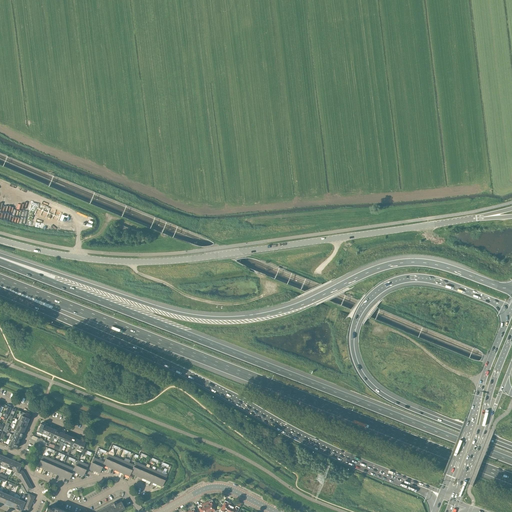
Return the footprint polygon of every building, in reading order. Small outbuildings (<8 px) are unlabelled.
[(18,420),(27,423),(29,418),(26,417),(27,414),(20,411),(19,414),(21,415),(18,420)] [(15,424),(25,428),(27,423),(18,420),(17,419),(15,424)] [(42,434),(46,425),(41,423),(37,432),(42,434)] [(12,428),(23,433),(25,428),(15,424),(14,427),(13,427),(12,428)] [(47,435),(51,427),(46,425),(42,434),(43,433),(47,435)] [(51,441),(56,430),(51,427),(47,435),(50,437),(49,440),(51,441)] [(13,435),(21,438),(23,433),(12,428),(11,430),(14,432),(13,435)] [(57,439),(61,432),(56,430),(51,441),(53,442),(54,438),(57,439)] [(61,445),(66,434),(61,432),(57,439),(60,441),(59,444),(61,445)] [(67,444),(71,436),(66,434),(61,445),(63,446),(64,442),(67,444)] [(10,439),(19,443),(21,438),(13,435),(11,440),(10,439)] [(71,449),(75,438),(71,436),(67,444),(70,445),(69,448),(71,449)] [(76,449),(77,449),(80,440),(75,438),(71,449),(73,450),(74,447),(77,448),(76,449)] [(8,444),(17,448),(19,443),(10,439),(8,444)] [(81,452),(84,454),(86,448),(84,446),(86,442),(80,440),(77,449),(81,451),(81,452)] [(105,466),(109,467),(113,456),(110,455),(109,456),(107,455),(104,463),(103,465),(105,466)] [(1,465),(7,467),(10,459),(5,457),(5,456),(1,465)] [(40,467),(43,468),(48,457),(45,456),(44,457),(42,456),(38,466),(40,467)] [(111,469),(114,470),(118,460),(116,459),(116,457),(113,456),(109,467),(111,469)] [(46,470),(48,471),(53,461),(51,460),(51,459),(48,457),(43,468),(46,470)] [(91,470),(95,471),(99,460),(96,458),(95,460),(93,459),(89,469),(91,470)] [(7,467),(12,470),(16,461),(15,461),(10,459),(7,467)] [(116,470),(119,471),(124,460),(120,459),(120,460),(118,460),(114,470),(116,470)] [(51,472),(54,473),(58,462),(55,460),(55,462),(53,461),(48,471),(51,472)] [(100,473),(103,465),(104,463),(102,462),(102,461),(99,460),(95,471),(97,472),(100,473)] [(122,473),(124,474),(128,464),(126,463),(127,462),(124,460),(119,471),(122,473)] [(15,474),(19,476),(23,471),(19,469),(21,464),(16,462),(16,461),(12,470),(17,472),(15,474)] [(73,472),(78,474),(83,463),(80,461),(79,462),(77,461),(73,470),(74,470),(73,472)] [(57,474),(59,475),(63,465),(61,464),(62,463),(58,462),(54,473),(57,474)] [(83,463),(78,474),(83,476),(88,466),(86,465),(86,464),(83,463)] [(133,474),(136,475),(141,464),(138,463),(137,464),(135,463),(134,465),(131,473),(133,474)] [(130,474),(131,473),(134,465),(131,464),(130,465),(128,464),(124,474),(126,475),(129,476),(130,476),(130,474)] [(139,477),(141,478),(145,468),(143,467),(144,465),(141,464),(136,475),(139,477)] [(61,476),(64,477),(69,466),(66,465),(65,466),(63,465),(59,475),(61,476)] [(67,479),(69,480),(73,472),(74,470),(73,470),(72,469),(72,468),(69,466),(64,477),(67,479)] [(143,479),(147,479),(151,469),(148,467),(147,468),(145,468),(141,478),(143,479)] [(149,481),(152,482),(156,472),(154,471),(154,470),(151,469),(147,479),(149,481)] [(154,483),(157,484),(162,473),(158,472),(158,473),(156,472),(152,482),(154,483)] [(160,486),(162,487),(166,477),(164,476),(165,474),(162,473),(157,484),(160,486)] [(10,505),(13,497),(8,495),(4,503),(5,503),(10,505)] [(15,508),(19,499),(13,497),(10,505),(15,508)] [(16,508),(21,510),(25,502),(19,499),(15,508),(16,508)] [(205,504),(208,511),(212,511),(217,510),(212,500),(209,501),(209,502),(205,504)] [(227,511),(231,505),(228,503),(228,502),(225,500),(220,511),(222,511),(227,511)] [(47,507),(44,511),(117,511),(125,508),(125,507),(123,508),(122,506),(124,505),(121,501),(115,504),(114,502),(95,511),(67,511),(55,507),(54,507),(55,507),(54,510),(47,507)]
